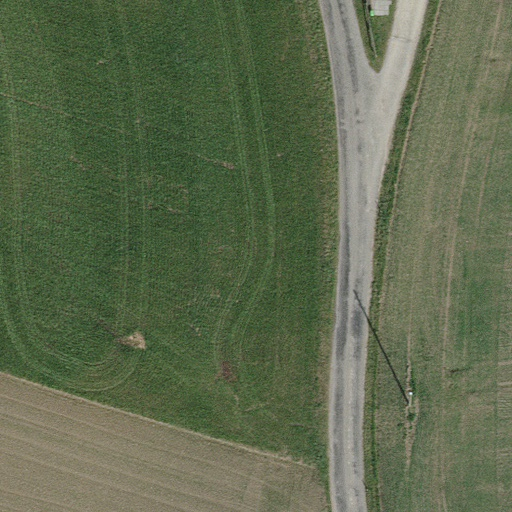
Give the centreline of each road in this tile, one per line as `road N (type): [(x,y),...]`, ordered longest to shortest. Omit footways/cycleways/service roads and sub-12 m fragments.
road 1 (track): [(348,511),(344,429),(358,144)]
road 2 (track): [(358,144),(380,109),(410,0)]
road 3 (track): [(358,144),(335,0)]
